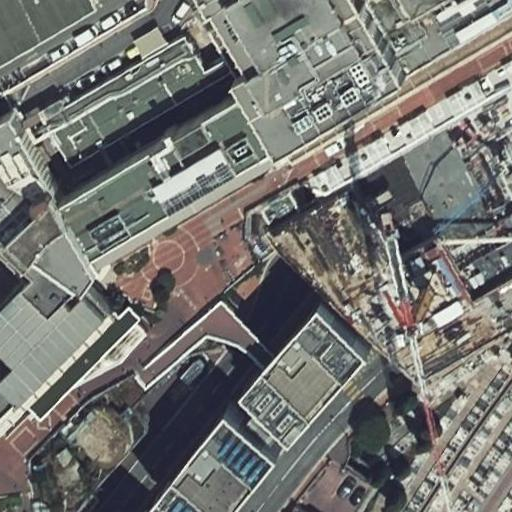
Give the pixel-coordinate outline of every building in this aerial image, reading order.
[(20,115),(0,133),(0,423),(7,430),(128,325),(102,296),(114,270),(511,31),(511,0),(200,0),(232,57),(206,71),(186,35),(26,129),(20,115)] [(0,0),(0,57),(91,0),(0,0)] [(276,359),(240,397),(288,440),(373,346),(327,306),(276,359)] [(73,435),(97,458),(122,431),(98,409),(73,435)] [(229,413),(148,509),(151,511),(237,511),(283,457),(229,413)] [(315,511),(302,502),(294,511),(315,511)]
